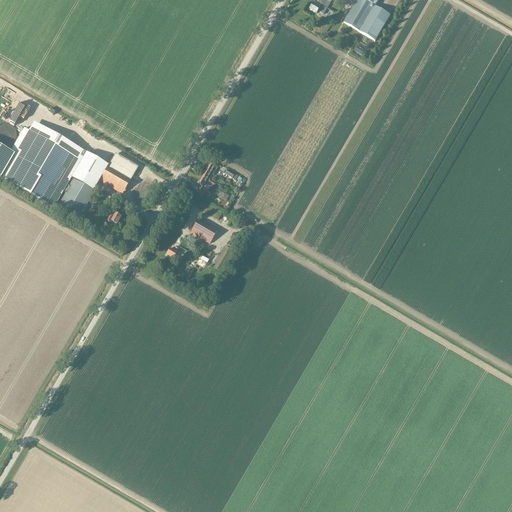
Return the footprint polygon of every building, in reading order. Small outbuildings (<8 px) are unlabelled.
[(313,3),(310,10),(317,14),(317,13),(318,12),(317,12),(318,12),(323,15),(329,4),(322,0),(319,0),(317,5),(313,3)] [(375,6),(378,0),(357,0),(344,23),(360,32),(375,6)] [(375,41),(390,15),(375,6),(360,32),(375,41)] [(60,113),(41,103),(38,108),(41,109),(39,113),(55,122),(60,113)] [(16,154),(1,178),(53,209),(56,205),(58,207),(78,219),(101,182),(99,181),(108,166),(86,153),(81,161),(30,131),(16,154)] [(0,177),(1,178),(16,154),(0,145),(0,177)] [(122,194),(138,168),(115,155),(108,166),(99,181),(101,182),(122,194)] [(208,164),(204,170),(210,174),(212,175),(212,174),(213,175),(217,169),(208,164)] [(204,170),(201,177),(206,180),(209,181),(210,180),(209,179),(212,175),(210,174),(204,170)] [(224,174),(232,179),(232,178),(235,179),(236,177),(234,175),(235,175),(227,170),(224,174)] [(202,187),(206,180),(201,177),(197,183),(202,187)] [(213,193),(222,197),(224,193),(215,188),(213,193)] [(109,223),(110,221),(116,224),(120,217),(114,213),(112,216),(107,213),(103,219),(109,223)] [(199,219),(190,233),(209,244),(218,230),(199,219)] [(233,252),(241,238),(233,234),(225,247),(224,246),(211,268),(222,274),(234,253),(233,252)] [(176,252),(178,249),(175,247),(173,251),(169,249),(166,255),(173,259),(177,253),(176,252)]
